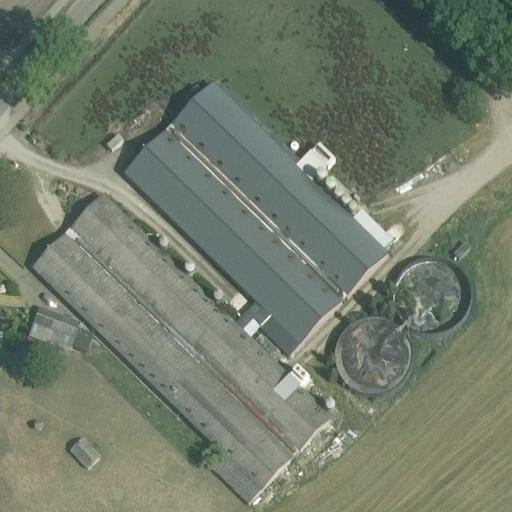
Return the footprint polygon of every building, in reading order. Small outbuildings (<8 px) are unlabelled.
[(213,87),(125,177),(301,348),(388,258),(213,87)] [(328,171),(330,168),(336,163),(320,147),(314,154),(312,155),(328,171)] [(331,421),(118,214),(103,200),(34,271),(225,456),(211,472),(249,506),(331,421)] [(81,326),(40,310),(34,327),(74,342),(75,341),(80,344),(86,330),(80,328),(81,326)] [(82,440),(68,452),(85,470),(98,458),(82,440)]
